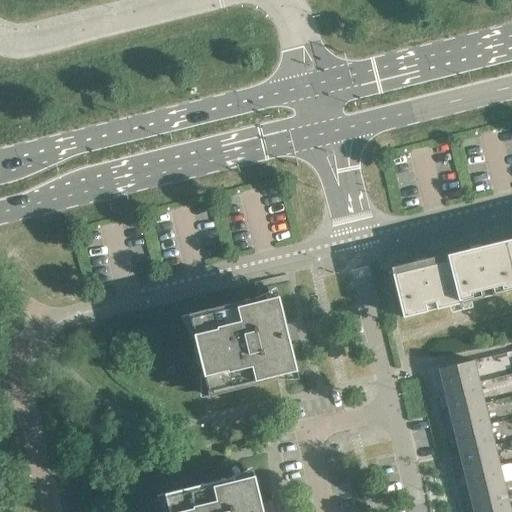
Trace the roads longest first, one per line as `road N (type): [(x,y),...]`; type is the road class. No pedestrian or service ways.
road 1 (secondary): [(0,211),(311,136)]
road 2 (secondary): [(299,87),(0,165)]
road 3 (residential): [(416,511),(351,239)]
road 4 (residential): [(117,300),(351,239)]
road 5 (unclassified): [(0,44),(199,0)]
road 6 (secondary): [(511,36),(323,81)]
road 7 (secondary): [(334,131),(511,88)]
road 8 (residential): [(351,239),(511,200)]
